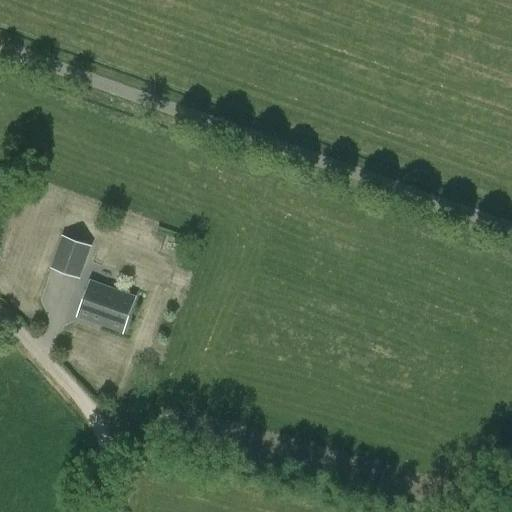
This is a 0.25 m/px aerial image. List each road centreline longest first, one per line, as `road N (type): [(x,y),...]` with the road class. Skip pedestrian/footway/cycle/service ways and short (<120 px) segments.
road 1 (unclassified): [(511,228),(0,46)]
road 2 (unclassified): [(98,417),(0,311)]
